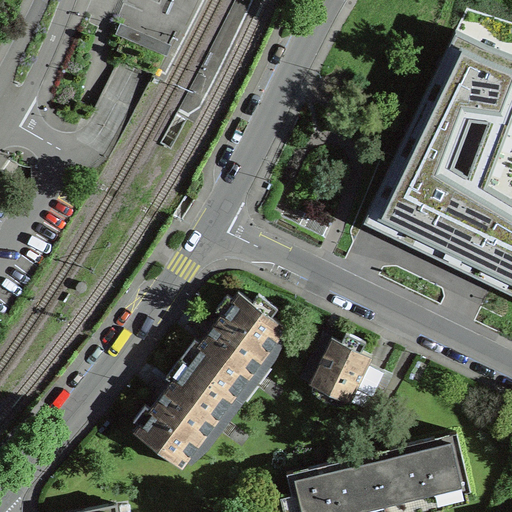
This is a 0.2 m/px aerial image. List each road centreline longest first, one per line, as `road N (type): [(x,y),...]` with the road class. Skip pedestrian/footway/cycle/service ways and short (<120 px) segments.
road 1 (residential): [(0,487),(111,368),(212,222)]
road 2 (residential): [(212,222),(511,367)]
road 3 (residential): [(212,222),(333,0)]
road 4 (residential): [(0,114),(50,0)]
